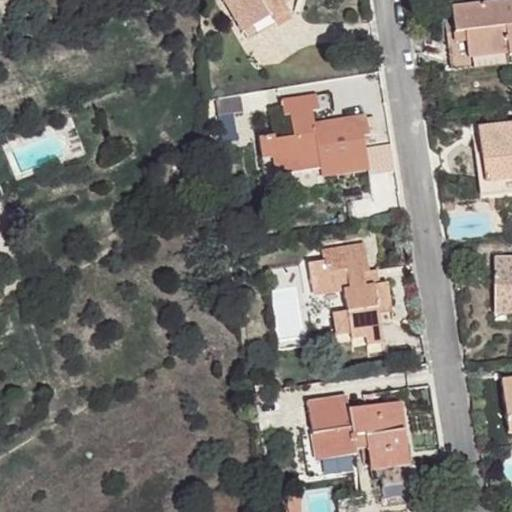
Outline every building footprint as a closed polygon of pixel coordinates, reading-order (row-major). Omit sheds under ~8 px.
[(223,0),(248,42),(274,27),(272,23),(269,18),(251,28),(234,0),(223,0)] [(234,0),(251,28),(269,18),(272,23),(288,12),(284,4),(281,0),(234,0)] [(464,33),(467,60),(507,55),(508,58),(511,58),(511,57),(511,1),(470,7),(470,0),(462,1),(463,8),(451,9),(454,33),(454,34),(464,33)] [(288,12),(272,23),(274,27),(275,28),(292,18),(288,12)] [(446,33),(450,72),(511,64),(511,63),(511,58),(508,58),(507,55),(467,60),(464,33),(454,34),(454,33),(446,33)] [(271,160),(274,175),(300,171),(299,162),(318,160),(320,170),(321,180),(369,172),(363,137),(369,136),(365,115),(341,120),(341,125),(315,130),(314,124),(312,111),(318,110),(316,95),(281,99),(283,116),(290,115),(293,138),(275,141),(274,137),(257,139),(261,161),(271,160)] [(341,125),(341,120),(314,124),(315,130),(341,125)] [(511,125),(477,129),(484,184),(511,180),(511,125)] [(274,175),(274,177),(320,170),(318,160),(299,162),(300,171),(274,175)] [(511,180),(484,184),(486,197),(511,193),(511,180)] [(440,201),(442,213),(454,211),(453,199),(440,201)] [(365,249),(364,243),(343,247),(343,252),(365,249)] [(306,265),(311,292),(342,287),(343,293),(346,312),(331,315),(335,337),(349,335),(350,342),(365,339),(366,347),(383,344),(378,314),(392,312),(387,283),(379,284),(365,287),(363,274),(369,273),(365,249),(343,252),(343,247),(321,251),(323,262),(306,265)] [(511,257),(494,258),(494,307),(511,306),(511,257)] [(363,274),(365,287),(379,284),(377,271),(369,273),(363,274)] [(312,298),(343,293),(342,287),(311,292),(312,298)] [(511,380),(503,381),(509,427),(511,426),(511,380)] [(347,398),(306,405),(316,463),(320,462),(322,474),(356,469),(354,452),(366,450),(370,470),(410,464),(400,402),(349,410),(347,398)] [(307,508),(306,497),(285,499),(286,510),(307,508)]
